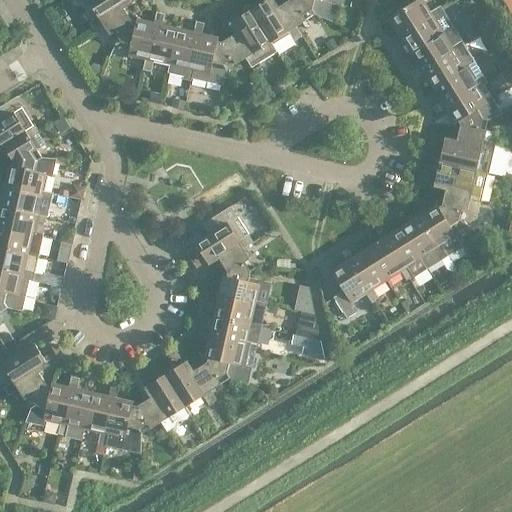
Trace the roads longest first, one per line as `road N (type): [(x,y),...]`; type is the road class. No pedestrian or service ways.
road 1 (track): [(214,511),(511,324)]
road 2 (residential): [(109,217),(161,304),(156,315),(108,342),(89,324),(87,310)]
road 3 (residential): [(263,158),(369,179),(382,139),(356,110)]
road 4 (residential): [(263,158),(88,116)]
